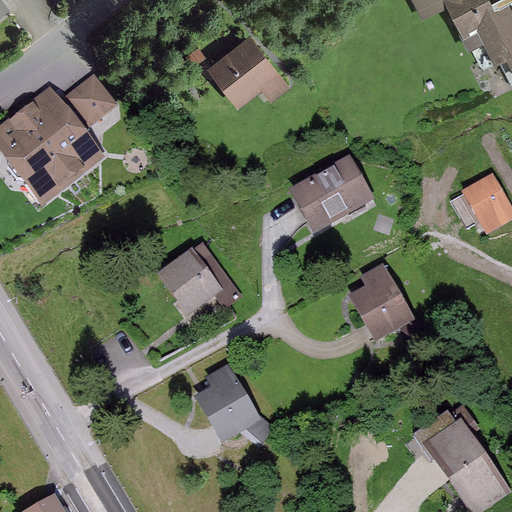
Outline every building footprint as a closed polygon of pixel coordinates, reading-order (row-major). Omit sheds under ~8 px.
[(511,74),(511,5),(511,2),(493,11),(487,0),(415,0),(423,15),(448,3),(465,37),(478,31),(494,63),(503,58),(511,74)] [(290,88),(250,34),(207,68),(238,108),(263,90),(272,101),(290,88)] [(68,96),(57,83),(0,128),(0,153),(42,209),(106,158),(87,133),(119,107),(94,76),(68,96)] [(350,158),(289,193),(313,236),(375,201),(350,158)] [(511,208),(492,176),(462,194),(486,236),(511,221),(511,208)] [(203,244),(158,277),(188,319),(215,299),(225,311),(243,297),(203,244)] [(412,315),(383,266),(359,279),(365,289),(348,298),(371,337),(412,315)] [(211,389),(194,399),(222,446),(246,430),(263,446),(273,428),(258,415),(228,366),(205,380),(211,389)] [(428,447),(451,481),(484,458),(460,424),(428,447)] [(451,481),(472,511),(477,511),(507,492),(484,458),(451,481)] [(63,511),(55,497),(31,511),(63,511)]
